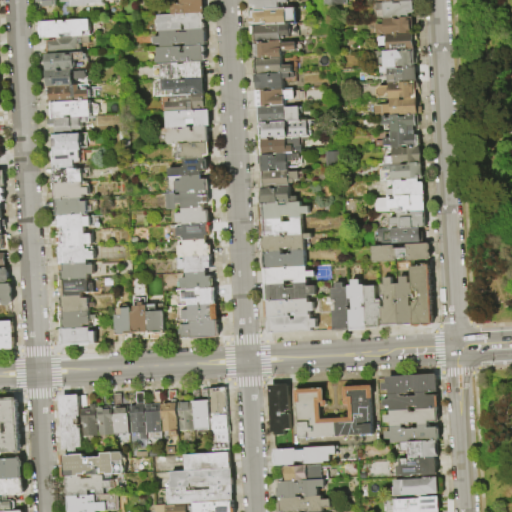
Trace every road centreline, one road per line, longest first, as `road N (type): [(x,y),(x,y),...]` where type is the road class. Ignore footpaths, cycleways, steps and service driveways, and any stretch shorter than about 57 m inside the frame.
road 1 (tertiary): [(511,345),(0,375)]
road 2 (residential): [(226,0),(255,511)]
road 3 (residential): [(436,0),(465,511)]
road 4 (residential): [(15,0),(44,511)]
